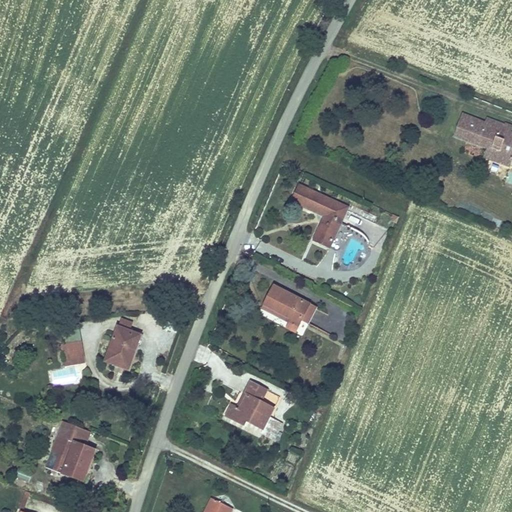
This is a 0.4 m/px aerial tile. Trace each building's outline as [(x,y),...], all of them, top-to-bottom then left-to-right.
[(459,115),(451,138),(484,149),(480,160),(507,170),(511,159),(511,155),(511,139),(507,138),(508,134),(510,128),(485,119),(483,124),(459,115)] [(420,183),(431,188),(439,169),(428,164),(420,183)] [(347,210),(297,188),(290,203),(324,218),(313,243),(329,250),(347,210)] [(311,310),(275,290),(266,307),(291,321),(288,327),(299,333),(311,310)] [(291,321),(266,307),(262,313),(288,327),(291,321)] [(299,333),(288,327),(285,332),(296,338),(299,333)] [(117,330),(104,367),(129,376),(142,338),(117,330)] [(78,341),(77,335),(65,337),(66,343),(78,341)] [(66,343),(62,344),(64,356),(84,352),(82,340),(78,341),(66,343)] [(84,352),(64,356),(66,365),(86,361),(84,352)] [(252,385),(239,410),(233,407),(227,419),(247,430),(248,427),(264,435),(275,414),(261,407),(268,394),(252,385)] [(79,428),(68,423),(47,473),(82,488),(96,456),(87,452),(72,446),(79,428)] [(87,452),(94,434),(79,428),(72,446),(87,452)] [(25,508),(28,496),(23,495),(19,507),(25,508)] [(232,511),(233,511),(213,502),(207,511),(232,511)]
